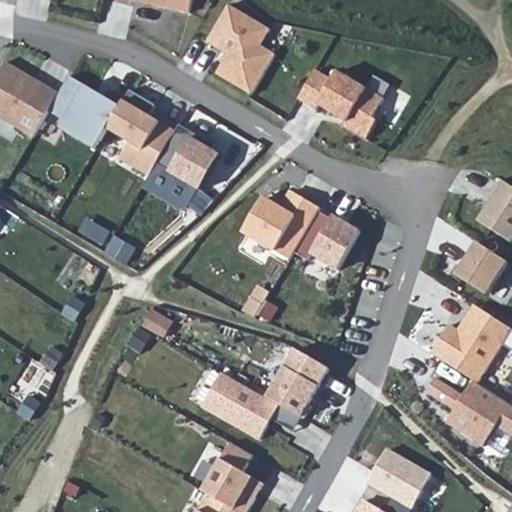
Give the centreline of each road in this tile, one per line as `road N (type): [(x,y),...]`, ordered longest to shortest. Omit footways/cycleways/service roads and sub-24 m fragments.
road 1 (residential): [(302,511),(367,393),(423,200),(292,144),(142,53),(0,17)]
road 2 (track): [(405,193),(501,51)]
